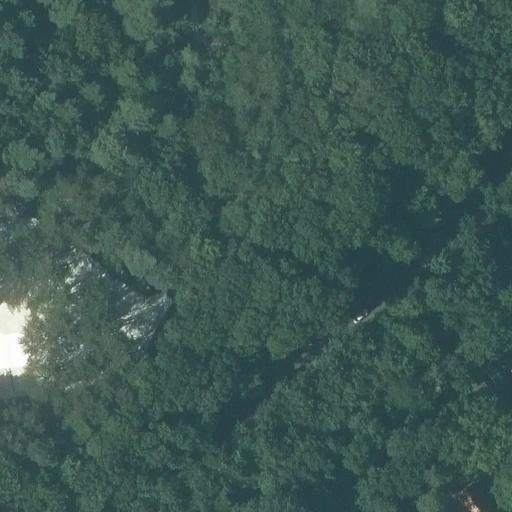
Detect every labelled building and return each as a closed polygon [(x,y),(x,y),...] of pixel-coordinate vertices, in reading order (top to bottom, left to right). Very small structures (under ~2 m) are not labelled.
[(457,408),(471,397),(454,374),(441,384),(441,385),(440,386),(457,408)] [(470,392),(473,395),(488,417),(500,408),(482,384),(470,392)] [(302,429),(308,437),(316,431),(310,423),(302,429)] [(473,453),(488,478),(504,469),(489,444),(473,453)] [(498,511),(496,511),(493,511),(476,483),(451,499),(458,511),(498,511)]
